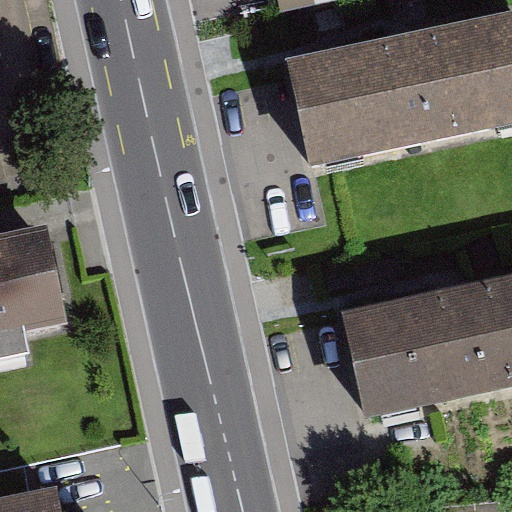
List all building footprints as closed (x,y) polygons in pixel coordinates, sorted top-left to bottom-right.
[(511,23),(288,74),(313,181),(511,135),(511,23)] [(45,238),(0,247),(0,338),(63,326),(45,238)] [(511,287),(342,326),(366,433),(511,399),(511,287)] [(0,383),(35,375),(30,354),(0,361),(0,383)] [(65,511),(63,499),(0,508),(0,511),(65,511)]
